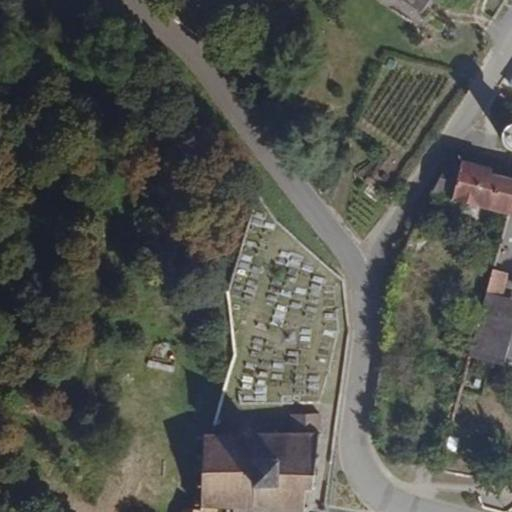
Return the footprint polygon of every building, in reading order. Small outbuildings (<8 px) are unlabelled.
[(406,0),(423,11),(430,0),(406,0)] [(504,127),(502,130),(500,133),(499,136),(498,139),(499,143),(500,146),(501,149),(504,151),(506,153),(510,155),(511,155),(511,123),(510,124),(507,125),(504,127)] [(491,167),(461,159),(460,164),(457,175),(452,193),(451,197),(508,212),(511,194),(511,177),(490,172),(491,167)] [(452,193),(457,175),(460,164),(449,162),(432,193),(451,197),(452,193)] [(505,274),(492,271),(486,296),(498,299),(505,274)] [(511,313),(511,302),(498,299),(486,296),(469,361),(498,368),(501,358),(511,313)] [(326,458),(326,450),(321,450),(321,441),(327,440),(327,433),(321,433),(321,414),(288,413),(288,433),(283,432),(283,427),(274,427),(274,433),(256,433),(252,428),(244,426),(240,429),(238,433),(234,433),(234,427),(224,427),(224,432),(215,432),(215,427),(213,427),(206,426),(206,432),(201,432),(201,439),(206,439),(206,445),(200,444),(201,452),(206,452),(206,458),(200,458),(200,468),(205,468),(205,474),(201,474),(200,481),(205,481),(205,488),(200,488),(200,494),(205,495),(205,498),(219,498),(224,498),(224,505),(232,505),(232,498),(240,498),(239,511),(263,511),(264,499),(274,499),(274,507),(284,507),(284,500),(306,500),(305,509),(315,508),(315,503),(319,502),(319,494),(314,494),(314,488),(321,487),(320,482),(326,482),(325,472),(320,472),(321,465),(321,458),(326,458)] [(215,511),(219,498),(205,498),(189,498),(181,511),(215,511)]
